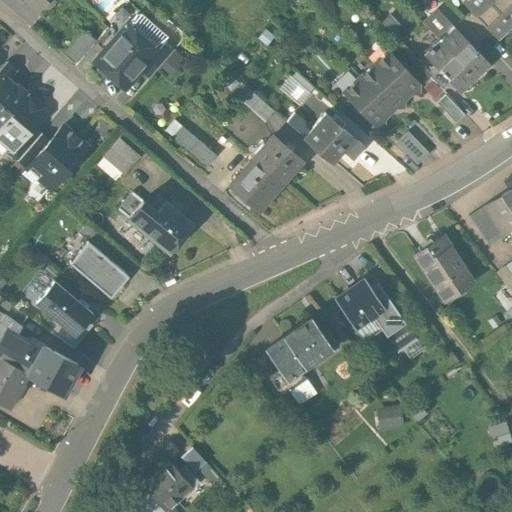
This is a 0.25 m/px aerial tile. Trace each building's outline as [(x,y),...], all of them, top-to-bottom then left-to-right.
[(19,0),(36,14),(48,0),(19,0)] [(485,0),(459,0),(469,10),(483,26),(495,39),(510,26),(485,0)] [(511,0),(485,0),(510,26),(511,23),(511,0)] [(421,23),(437,40),(452,26),(436,9),(421,23)] [(474,34),(483,26),(469,10),(460,19),(474,34)] [(139,14),(128,27),(155,50),(163,40),(166,37),(139,14)] [(400,28),(389,16),(380,24),(392,36),(400,28)] [(474,34),(460,19),(452,26),(466,42),(474,34)] [(128,27),(125,23),(91,62),(123,90),(141,71),(157,51),(155,50),(128,27)] [(437,40),(473,78),(488,65),(466,42),(452,26),(437,40)] [(76,63),(94,41),(84,33),(66,54),(76,63)] [(157,51),(141,71),(150,78),(158,68),(169,56),(174,49),(163,40),(155,50),(157,51)] [(450,82),(459,92),(473,78),(437,40),(423,53),(433,64),(450,82)] [(370,64),(405,101),(412,94),(419,95),(420,86),(386,50),(370,64)] [(178,63),(169,56),(158,68),(167,76),(178,63)] [(0,71),(0,88),(9,79),(17,70),(8,62),(0,71)] [(355,79),(389,115),(396,109),(404,109),(405,101),(370,64),(355,79)] [(450,82),(433,64),(426,72),(442,89),(450,82)] [(293,74),(280,89),(298,104),(311,88),(293,74)] [(0,126),(27,95),(9,79),(0,88),(0,126)] [(382,122),(389,115),(355,79),(339,94),(373,130),(382,130),(382,122)] [(441,93),(430,82),(424,88),(435,99),(441,93)] [(270,111),(247,89),(237,99),(261,121),(270,111)] [(48,113),(27,95),(0,126),(0,141),(10,150),(13,153),(36,126),(48,113)] [(462,114),(445,97),(437,104),(454,122),(462,114)] [(331,121),(324,115),(304,138),(333,163),(342,152),(352,161),(364,148),(341,128),(344,124),(335,116),(331,121)] [(173,121),(164,131),(206,167),(215,156),(204,146),(211,138),(188,118),(181,127),(173,121)] [(428,148),(436,141),(416,121),(408,128),(428,148)] [(44,133),(36,126),(13,153),(10,150),(8,153),(19,162),(20,161),(38,140),(44,133)] [(89,151),(63,128),(46,147),(28,168),(26,170),(53,193),(89,151)] [(426,153),(407,134),(397,144),(416,163),(426,153)] [(299,162),(269,136),(251,157),(281,183),(283,181),(299,162)] [(46,147),(38,140),(20,161),(28,168),(46,147)] [(137,157),(119,141),(99,162),(117,178),(137,157)] [(281,183),(251,157),(227,185),(257,211),(281,183)] [(511,187),(500,196),(511,214),(511,187)] [(511,214),(500,196),(469,217),(488,246),(511,230),(511,214)] [(160,208),(147,198),(129,220),(161,246),(171,254),(192,227),(181,217),(186,211),(173,200),(169,205),(165,202),(160,208)] [(89,243),(105,256),(113,246),(86,223),(78,233),(89,243)] [(469,282),(440,239),(416,255),(445,299),(469,282)] [(89,243),(71,264),(111,296),(129,275),(105,256),(89,243)] [(511,269),(500,278),(511,293),(511,269)] [(97,314),(55,279),(36,302),(77,337),(97,314)] [(370,287),(366,280),(337,299),(356,328),(374,316),(397,351),(414,339),(376,282),(370,287)] [(332,347),(312,316),(265,347),(286,378),(332,347)] [(32,335),(30,339),(0,321),(0,356),(31,374),(66,395),(83,365),(32,335)] [(0,399),(12,406),(31,374),(0,356),(0,399)] [(287,387),(296,401),(314,390),(304,375),(287,387)] [(400,406),(377,409),(380,431),(402,429),(400,406)] [(492,445),(511,439),(505,419),(486,425),(492,445)] [(203,461),(192,448),(184,455),(196,468),(203,461)] [(176,471),(169,462),(142,484),(148,491),(166,511),(179,502),(193,490),(191,487),(176,471)] [(182,465),(176,471),(191,487),(197,482),(182,465)] [(166,511),(148,491),(124,511),(166,511)] [(187,511),(179,502),(166,511),(187,511)]
